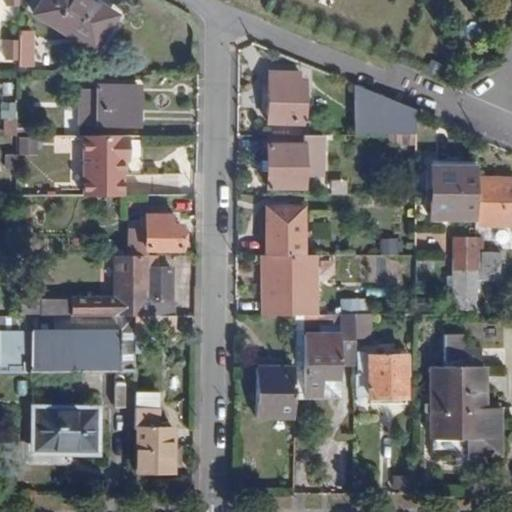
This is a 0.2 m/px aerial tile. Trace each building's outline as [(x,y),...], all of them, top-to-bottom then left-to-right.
[(40,0),(32,13),(94,52),(117,14),(95,0),(40,0)] [(18,64),(33,65),(34,33),(19,33),(19,41),(18,61),(18,64)] [(19,41),(6,41),(6,61),(18,61),(19,41)] [(266,123),(305,124),(306,79),(299,78),(299,72),(267,70),(266,123)] [(80,124),(138,125),(139,84),(96,83),(96,89),(81,89),(80,124)] [(353,134),(415,134),(415,111),(354,85),(353,134)] [(6,135),(17,135),(17,119),(6,119),(6,135)] [(304,170),(323,170),(323,134),(302,134),(302,144),(266,143),(266,187),(303,188),(304,170)] [(21,135),(20,152),(38,153),(39,136),(21,135)] [(82,196),(122,196),(122,161),(127,161),(128,135),(83,135),(82,196)] [(0,169),(1,170),(16,171),(17,154),(0,153),(0,169)] [(430,217),(476,218),(476,177),(475,166),(431,165),(430,217)] [(1,181),(16,182),(16,171),(1,170),(1,181)] [(511,177),(476,177),(476,218),(476,225),(511,225),(511,177)] [(324,181),(324,194),(350,194),(350,180),(324,181)] [(15,235),(28,235),(29,205),(16,205),(15,235)] [(302,256),(303,256),(303,206),(265,206),(265,255),(302,256)] [(148,248),(180,248),(180,226),(169,226),(169,216),(146,217),(145,233),(129,233),(129,255),(148,255),(148,248)] [(454,308),(476,309),(476,239),(455,238),(454,275),(447,275),(446,286),(454,286),(454,308)] [(480,279),(498,280),(499,252),(481,251),(480,279)] [(15,256),(0,255),(0,272),(14,272),(15,256)] [(134,315),(170,315),(171,267),(159,267),(159,255),(148,255),(129,255),(115,255),(115,300),(81,300),(81,315),(134,315)] [(265,255),(261,255),(261,314),(294,314),(303,314),(316,314),(316,256),(303,256),(302,256),(265,255)] [(321,314),(341,314),(341,301),(322,301),(321,314)] [(339,366),(354,366),(354,336),(353,313),(341,314),(321,314),(316,314),(303,314),(303,325),(339,325),(338,334),(303,334),(303,397),(339,397),(339,366)] [(354,336),(369,336),(369,314),(353,313),(354,336)] [(303,334),(303,325),(303,314),(294,314),(294,366),(294,397),(303,397),(303,334)] [(0,371),(12,372),(13,315),(0,315),(0,371)] [(12,372),(134,371),(134,338),(134,331),(134,315),(81,315),(13,315),(12,372)] [(134,331),(174,331),(173,315),(170,315),(134,315),(134,331)] [(465,455),(475,455),(476,365),(476,348),(462,348),(462,333),(443,334),(443,361),(453,361),(454,366),(430,366),(430,439),(465,439),(465,455)] [(475,455),(498,455),(498,418),(493,418),(493,407),(483,407),(484,365),(480,365),(480,348),(476,348),(476,365),(475,455)] [(356,396),(407,396),(407,355),(365,354),(365,352),(356,352),(356,396)] [(294,418),(294,397),(294,366),(258,366),(258,417),(294,418)] [(159,407),(160,407),(160,393),(136,392),(136,407),(159,407)] [(33,452),(97,452),(97,407),(33,407),(33,452)] [(136,471),(173,471),(174,427),(159,427),(159,407),(136,407),(136,471)]
